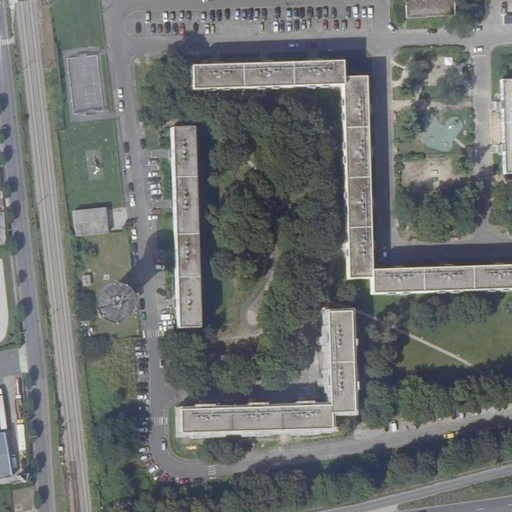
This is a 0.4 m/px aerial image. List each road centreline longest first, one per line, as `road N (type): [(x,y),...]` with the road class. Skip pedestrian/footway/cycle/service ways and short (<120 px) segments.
road 1 (residential): [(511,417),(212,470),(169,466),(160,453),(119,48)]
road 2 (unclassified): [(44,511),(0,62)]
road 3 (residential): [(511,245),(386,250),(377,38)]
road 4 (residential): [(377,38),(119,48)]
road 5 (trunk): [(511,470),(345,511)]
road 6 (residential): [(511,32),(377,38)]
